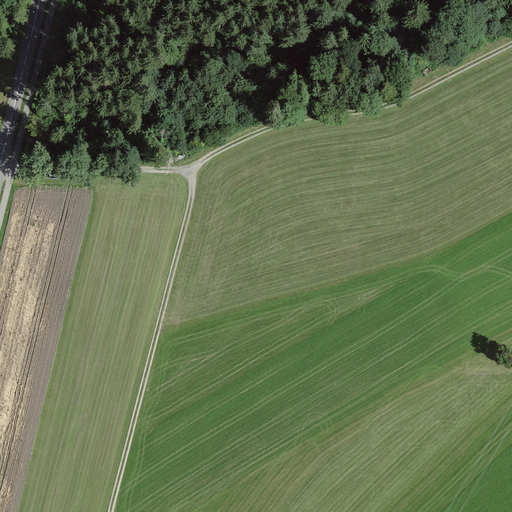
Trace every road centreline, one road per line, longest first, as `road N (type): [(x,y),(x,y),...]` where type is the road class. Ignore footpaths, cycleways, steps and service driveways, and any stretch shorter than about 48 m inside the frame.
road 1 (track): [(0,162),(195,170),(112,511)]
road 2 (track): [(195,170),(268,127),(390,103),(511,43)]
road 3 (tertiary): [(0,172),(39,0)]
